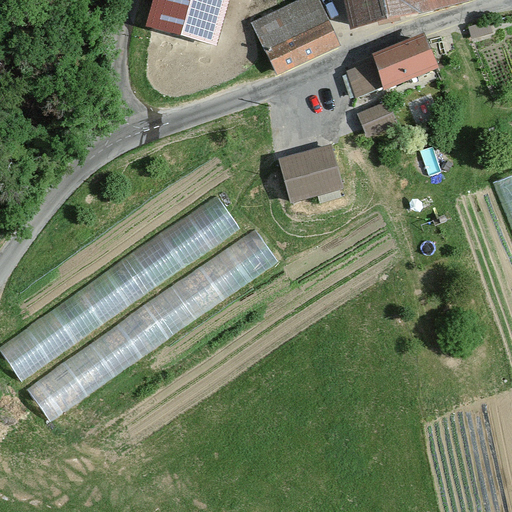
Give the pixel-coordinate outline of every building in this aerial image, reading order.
[(220,0),(157,0),(150,25),(208,42),(220,0)] [(334,42),(313,0),(307,0),(258,23),(279,68),(334,42)] [(351,0),(356,22),(456,0),(351,0)] [(347,71),(357,97),(431,67),(421,41),(347,71)] [(387,104),(358,113),(365,136),(394,127),(387,104)] [(330,147),(283,160),(294,199),(340,186),(330,147)] [(511,175),(497,181),(511,221),(511,175)] [(236,228),(214,196),(0,345),(0,355),(16,378),(236,228)] [(251,230),(22,389),(46,427),(281,270),(251,230)]
